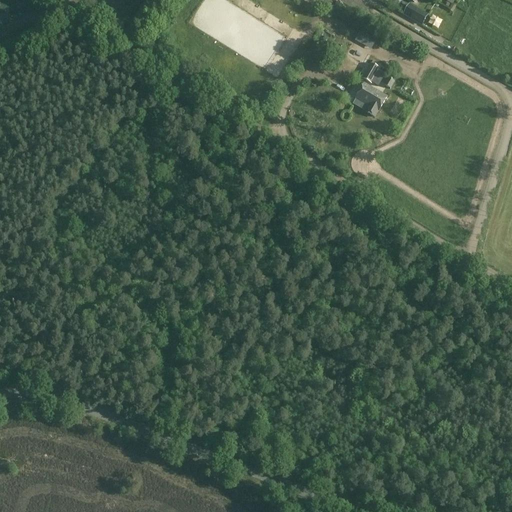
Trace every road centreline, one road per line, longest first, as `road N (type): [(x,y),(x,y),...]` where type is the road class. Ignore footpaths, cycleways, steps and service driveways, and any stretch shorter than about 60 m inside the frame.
road 1 (track): [(74,0),(76,19),(149,68),(236,113),(511,285)]
road 2 (unclassified): [(358,511),(77,404),(0,392)]
road 3 (track): [(469,260),(510,104),(500,88),(362,8),(367,0)]
